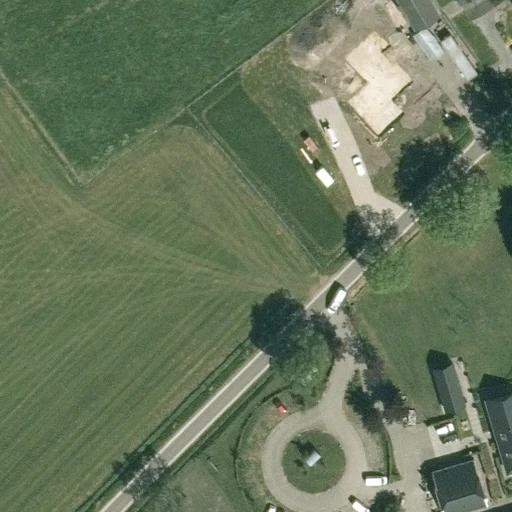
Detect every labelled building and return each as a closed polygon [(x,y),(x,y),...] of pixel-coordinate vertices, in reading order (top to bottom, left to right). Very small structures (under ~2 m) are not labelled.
[(386,5),(403,24),(409,20),(415,29),(440,14),(431,0),(396,0),(398,4),(391,8),(387,4),(386,5)] [(390,35),(403,24),(386,5),(374,15),(390,35)] [(348,106),(381,137),(403,113),(391,102),(413,79),(396,58),(393,61),(381,48),(386,43),(374,29),(365,38),(359,32),(334,56),(342,65),(334,72),(358,95),(348,106)] [(452,363),(433,369),(444,407),(464,402),(452,363)] [(511,405),(509,394),(487,401),(495,430),(498,439),(507,470),(511,468),(511,405)] [(452,511),(486,502),(473,458),(432,471),(443,511),(452,511)] [(387,487),(403,483),(399,469),(383,473),(387,487)]
